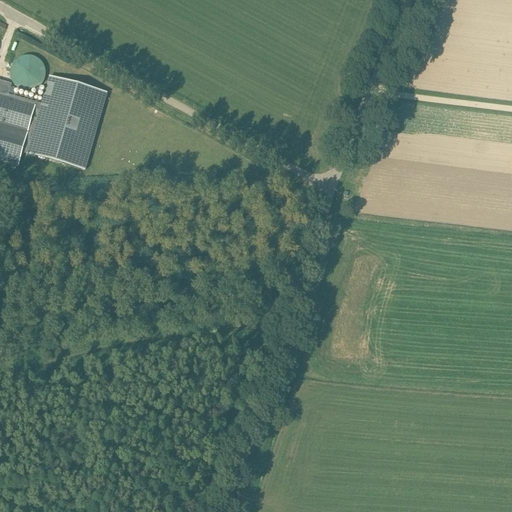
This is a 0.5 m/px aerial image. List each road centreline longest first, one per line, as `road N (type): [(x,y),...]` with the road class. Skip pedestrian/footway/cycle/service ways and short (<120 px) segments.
road 1 (unclassified): [(332,188),(0,8)]
road 2 (unclassified): [(227,511),(332,188)]
road 3 (unclassified): [(407,0),(332,188)]
road 4 (track): [(369,88),(511,109)]
